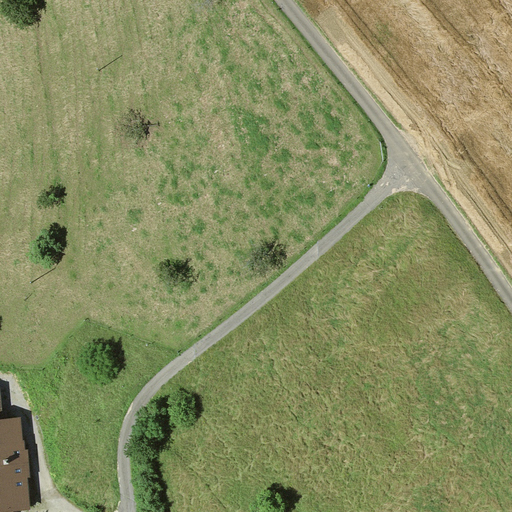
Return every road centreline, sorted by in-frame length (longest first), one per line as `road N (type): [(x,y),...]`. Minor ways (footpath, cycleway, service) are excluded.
road 1 (track): [(413,169),(178,369),(139,413),(123,469),(123,511)]
road 2 (track): [(413,169),(285,0)]
road 3 (track): [(511,299),(413,169)]
